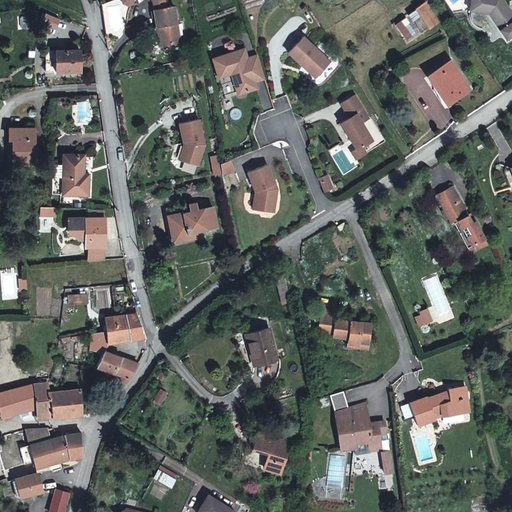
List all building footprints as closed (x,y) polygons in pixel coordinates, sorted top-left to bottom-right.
[(511,38),(511,10),(504,0),(474,0),(472,12),(492,16),(494,14),(506,31),(511,39),(511,38)] [(426,3),(417,8),(427,23),(436,17),(426,3)] [(153,12),(156,29),(160,28),(163,47),(180,43),(174,8),(153,12)] [(406,13),(410,21),(417,17),(413,9),(406,13)] [(494,14),(492,16),(504,32),(510,41),(511,39),(506,31),(494,14)] [(403,16),(392,24),(405,40),(416,32),(403,16)] [(436,17),(427,23),(431,29),(440,23),(436,17)] [(183,22),(177,23),(179,34),(185,33),(183,22)] [(307,40),(292,55),(305,68),(307,66),(320,78),(333,65),(307,40)] [(266,81),(259,57),(250,60),(248,50),(216,59),(221,78),(234,75),(240,96),(259,90),(257,84),(266,81)] [(78,51),(47,52),(48,73),(78,72),(78,51)] [(469,89),(451,62),(429,76),(447,103),(469,89)] [(307,66),(305,68),(318,80),(320,78),(307,66)] [(357,99),(343,107),(351,122),(342,126),(357,154),(362,151),(373,145),(363,127),(370,123),(357,99)] [(199,119),(179,123),(184,144),(185,150),(181,161),(198,166),(205,145),(199,119)] [(34,129),(8,129),(7,140),(11,140),(11,162),(34,163),(34,129)] [(366,158),(362,151),(357,154),(357,153),(353,156),(357,163),(366,158)] [(84,174),(84,163),(84,155),(64,154),(64,163),(53,163),(52,194),(89,195),(89,174),(84,174)] [(231,161),(221,165),(223,175),(235,170),(231,161)] [(221,165),(213,166),(215,177),(223,176),(223,175),(221,165)] [(275,186),(268,166),(248,173),(255,193),(252,211),(260,212),(266,208),(273,210),(275,199),(273,195),(274,186),(275,186)] [(332,192),(329,183),(321,186),(324,194),(332,192)] [(455,188),(439,196),(447,211),(444,212),(448,220),(450,218),(453,225),(456,224),(468,250),(476,246),(479,251),(489,246),(478,223),(473,225),(470,217),(455,188)] [(196,204),(189,205),(191,212),(168,216),(172,241),(199,236),(198,232),(217,229),(213,208),(197,211),(196,204)] [(55,207),(40,206),(40,215),(55,215),(55,207)] [(71,234),(78,234),(85,234),(85,240),(85,247),(89,247),(103,247),(105,247),(106,218),(105,219),(105,210),(90,210),(90,217),(68,217),(67,230),(71,234)] [(474,215),(470,217),(473,225),(478,223),(474,215)] [(345,231),(343,226),(336,230),(339,235),(345,231)] [(103,247),(89,247),(88,262),(103,261),(103,247)] [(1,273),(2,299),(14,298),(13,272),(1,273)] [(283,274),(274,277),(279,292),(287,290),(283,274)] [(134,306),(129,283),(91,287),(94,308),(98,311),(115,309),(116,317),(105,318),(106,332),(107,343),(144,337),(136,314),(130,315),(129,307),(134,306)] [(87,295),(67,297),(68,305),(88,303),(87,295)] [(422,323),(429,320),(425,307),(417,310),(422,323)] [(322,309),(319,332),(334,334),(333,337),(349,339),(348,342),(359,344),(359,342),(368,343),(371,324),(336,319),(337,311),(322,309)] [(246,335),(254,366),(277,360),(269,328),(246,335)] [(106,332),(89,335),(89,351),(103,353),(104,352),(107,343),(106,332)] [(129,380),(138,364),(104,352),(103,353),(97,366),(122,376),(120,378),(121,380),(121,382),(123,383),(126,384),(129,380)] [(34,385),(0,392),(0,409),(1,416),(36,408),(37,418),(51,417),(48,393),(49,393),(48,385),(34,385)] [(463,412),(470,411),(466,385),(460,386),(463,412)] [(412,401),(420,423),(430,419),(429,418),(437,414),(442,414),(442,416),(463,412),(460,386),(448,387),(448,393),(444,394),(441,395),(439,393),(429,397),(428,395),(412,401)] [(151,401),(160,405),(166,392),(158,388),(151,401)] [(48,393),(51,417),(82,414),(81,390),(49,393),(48,393)] [(370,441),(372,450),(382,448),(384,448),(391,447),(389,438),(382,439),(381,434),(388,432),(386,421),(379,422),(380,425),(372,426),(371,423),(368,403),(337,412),(344,449),(358,447),(357,443),(370,441)] [(54,439),(52,429),(25,430),(29,446),(54,439)] [(290,442),(257,432),(253,449),(265,452),(265,454),(266,455),(267,456),(264,469),(280,474),(290,442)] [(33,461),(35,468),(48,464),(53,471),(62,469),(60,461),(82,457),(82,433),(76,434),(67,436),(54,439),(29,446),(19,448),(23,463),(33,461)] [(395,470),(391,447),(384,448),(382,448),(386,472),(395,470)] [(150,477),(169,488),(175,479),(164,472),(166,469),(158,464),(150,477)] [(37,473),(11,480),(16,498),(42,491),(37,473)] [(63,511),(68,494),(54,490),(49,511),(63,511)] [(196,511),(235,511),(209,494),(196,511)]
